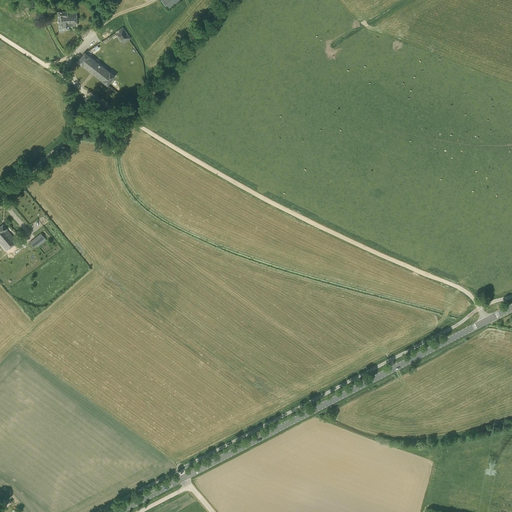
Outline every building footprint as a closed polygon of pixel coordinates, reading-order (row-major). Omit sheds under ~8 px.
[(160,0),(169,10),(180,0),(160,0)] [(67,13),(67,11),(58,11),(59,30),(69,29),(68,26),(77,25),(76,13),(67,13)] [(122,44),(130,38),(123,27),(115,32),(122,44)] [(100,64),(85,53),(78,62),(108,86),(119,71),(103,60),(100,64)] [(17,241),(6,229),(7,229),(3,224),(0,226),(0,242),(6,250),(17,241)] [(33,247),(44,238),(41,233),(29,242),(33,247)] [(0,274),(3,277),(10,271),(0,259),(0,274)]
